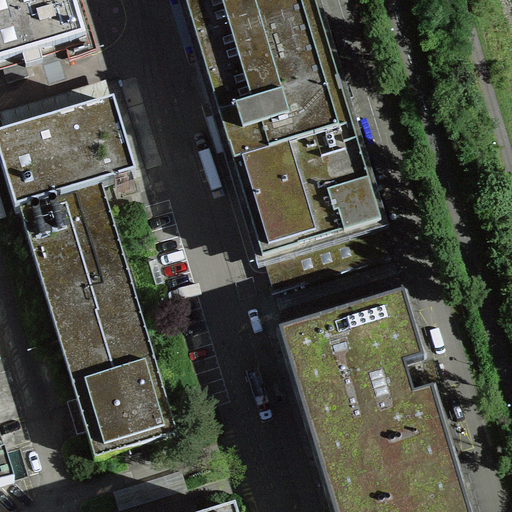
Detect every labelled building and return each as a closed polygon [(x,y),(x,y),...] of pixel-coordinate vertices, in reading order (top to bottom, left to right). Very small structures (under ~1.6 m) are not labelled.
[(0,0),(0,64),(86,38),(74,0),(0,0)] [(312,0),(182,0),(219,119),(338,83),(312,0)] [(381,227),(338,83),(219,119),(262,262),(264,262),(379,227),(381,227)] [(102,188),(136,178),(114,105),(113,105),(7,137),(2,120),(0,120),(0,164),(15,214),(20,213),(20,212),(102,188)] [(206,160),(164,174),(200,284),(242,274),(206,160)] [(20,212),(20,213),(95,461),(177,435),(102,188),(20,212)] [(0,190),(0,222),(9,220),(0,190)] [(469,511),(404,295),(279,333),(332,511),(469,511)] [(0,453),(0,358),(1,358),(0,355),(0,486),(14,483),(5,452),(0,453)]
